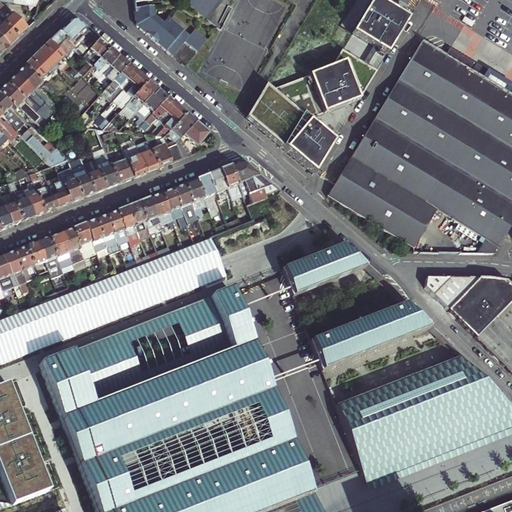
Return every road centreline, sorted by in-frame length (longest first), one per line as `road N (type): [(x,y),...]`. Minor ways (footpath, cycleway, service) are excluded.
road 1 (residential): [(244,147),(0,244)]
road 2 (residential): [(78,0),(244,147)]
road 3 (residential): [(511,394),(386,267)]
road 4 (residential): [(386,267),(511,270)]
